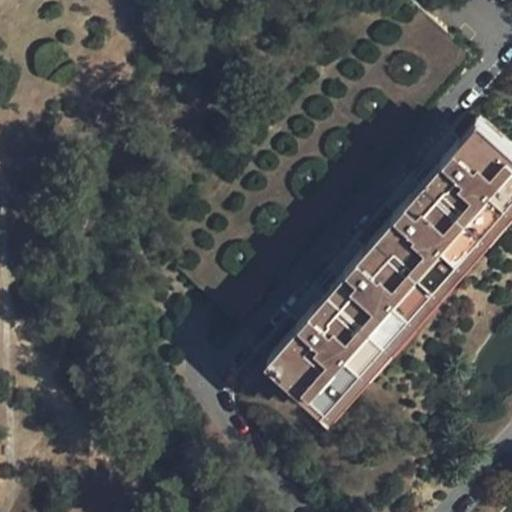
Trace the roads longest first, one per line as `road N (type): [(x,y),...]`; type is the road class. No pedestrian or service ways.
road 1 (residential): [(445,26),(475,7),(501,25),(501,39),(207,377)]
road 2 (residential): [(207,377),(224,430),(285,511)]
